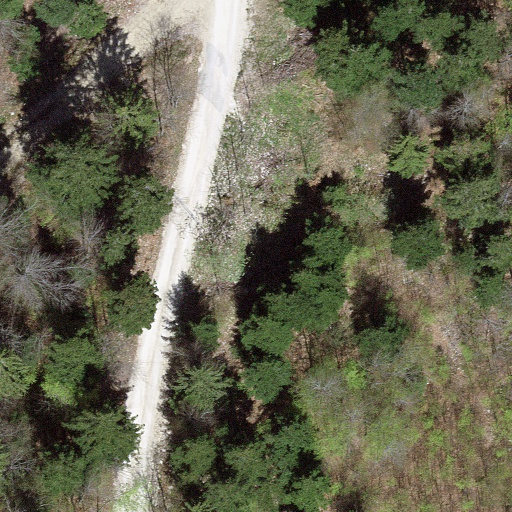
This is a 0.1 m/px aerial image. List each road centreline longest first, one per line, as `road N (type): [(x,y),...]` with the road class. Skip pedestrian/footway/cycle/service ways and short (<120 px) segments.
road 1 (track): [(225,0),(151,397),(139,511)]
road 2 (track): [(0,150),(169,0)]
